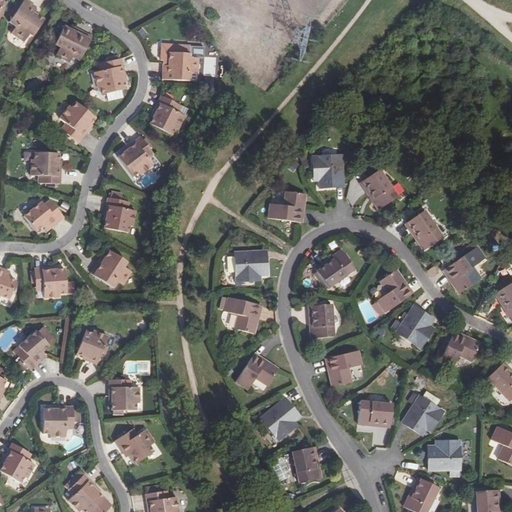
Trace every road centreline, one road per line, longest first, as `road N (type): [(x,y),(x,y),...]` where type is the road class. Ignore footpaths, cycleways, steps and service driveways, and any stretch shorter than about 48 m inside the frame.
road 1 (residential): [(63,0),(130,41),(142,64),(139,97),(96,154),(69,238),(42,249),(0,246)]
road 2 (residential): [(375,511),(363,478),(311,397),(287,332),(284,295),(296,254)]
road 3 (residential): [(296,254),(334,227),(375,231),(398,244),(443,302),(511,339)]
road 4 (residential): [(0,431),(34,387),(74,384),(91,405),(98,452),(124,511)]
